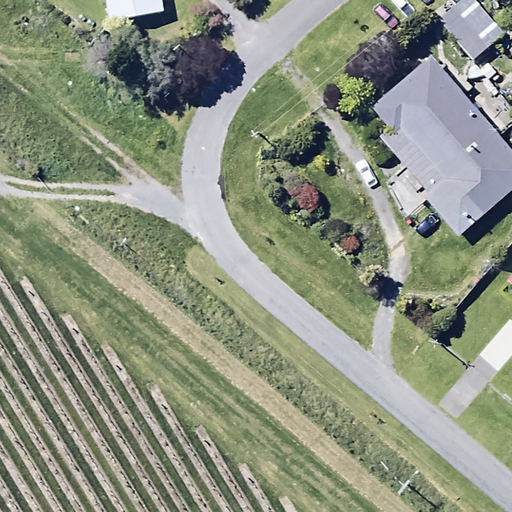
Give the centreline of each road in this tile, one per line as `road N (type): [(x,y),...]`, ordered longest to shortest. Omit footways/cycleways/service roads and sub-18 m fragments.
road 1 (residential): [(266,292),(229,256),(209,220),(202,149),(244,66),(320,0)]
road 2 (residential): [(266,292),(511,497)]
